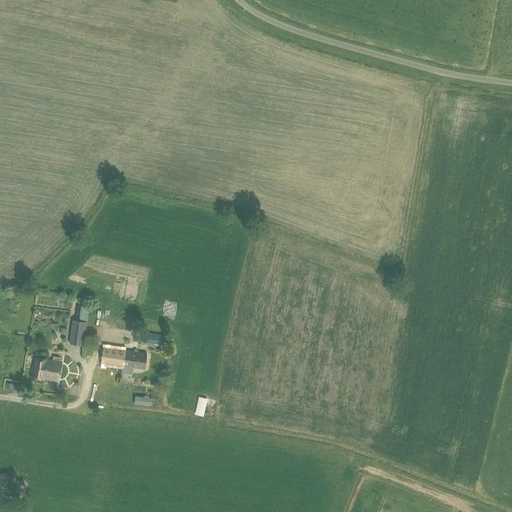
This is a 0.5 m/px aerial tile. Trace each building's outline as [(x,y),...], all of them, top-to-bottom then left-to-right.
[(83,346),(89,307),(78,305),(76,320),(72,320),(69,344),(83,346)] [(172,339),(167,338),(167,336),(147,332),(145,342),(165,346),(165,345),(171,346),(172,339)] [(100,363),(145,369),(147,353),(103,347),(100,363)] [(59,362),(60,358),(53,356),(52,360),(46,359),(46,358),(35,357),(32,377),(43,379),(43,378),(58,381),(61,362),(59,362)] [(150,388),(148,404),(155,405),(157,389),(150,388)] [(202,416),(206,398),(199,396),(195,414),(202,416)]
